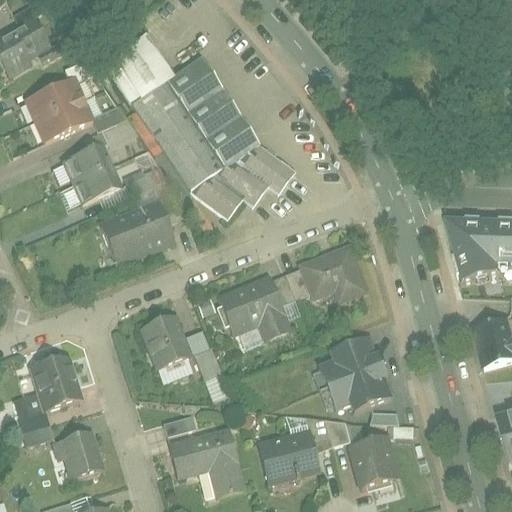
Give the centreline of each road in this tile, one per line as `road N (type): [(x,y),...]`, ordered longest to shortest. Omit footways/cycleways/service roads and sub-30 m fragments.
road 1 (residential): [(91,320),(393,204)]
road 2 (tertiary): [(483,511),(393,204)]
road 3 (tertiary): [(393,204),(323,71),(262,0)]
road 4 (residential): [(91,320),(153,511)]
